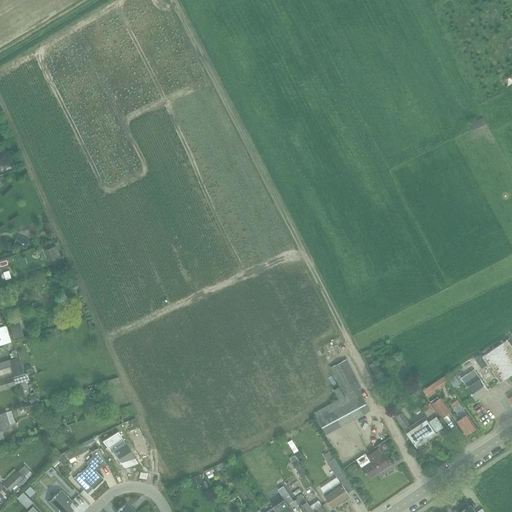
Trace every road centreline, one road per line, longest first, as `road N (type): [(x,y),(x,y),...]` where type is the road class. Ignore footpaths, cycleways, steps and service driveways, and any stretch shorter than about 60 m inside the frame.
road 1 (track): [(173,0),(434,501)]
road 2 (tertiary): [(394,511),(511,433)]
